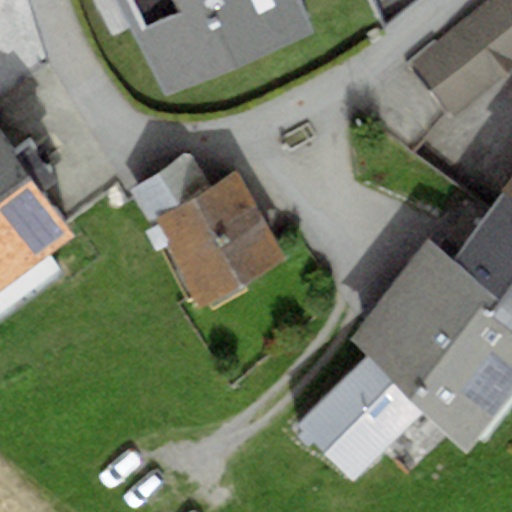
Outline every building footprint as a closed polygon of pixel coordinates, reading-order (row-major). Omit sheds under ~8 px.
[(112,0),(163,96),(312,31),(298,0),(112,0)] [(511,69),(511,0),(489,0),(410,63),(453,116),(511,69)] [(0,133),(0,314),(65,270),(53,252),(77,235),(47,193),(60,184),(29,140),(12,151),(0,133)] [(188,155),(128,190),(148,226),(141,230),(153,252),(169,243),(202,300),(279,256),(232,177),(208,191),(188,155)] [(511,175),(501,189),(505,192),(511,196),(511,175)] [(511,196),(505,192),(454,260),(499,301),(492,311),(511,327),(511,196)] [(454,260),(427,240),(347,338),(366,356),(424,412),(466,453),(511,392),(511,327),(492,311),(499,301),(454,260)] [(366,356),(297,424),(351,483),(424,412),(366,356)]
